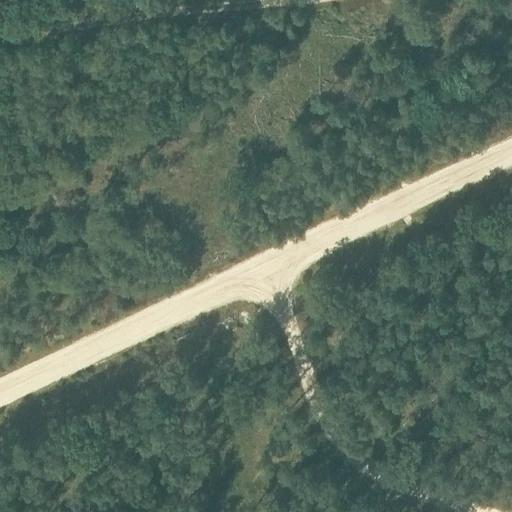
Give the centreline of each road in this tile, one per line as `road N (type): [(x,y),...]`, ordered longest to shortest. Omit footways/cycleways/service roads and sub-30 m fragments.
road 1 (track): [(0,398),(511,165)]
road 2 (track): [(468,511),(376,474),(340,442),(324,421),(284,310),(278,266)]
road 3 (track): [(288,0),(0,42)]
